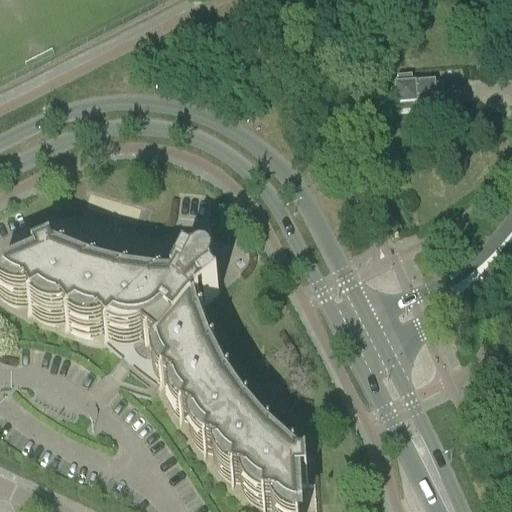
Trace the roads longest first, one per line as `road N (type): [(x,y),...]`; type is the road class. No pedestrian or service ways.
road 1 (tertiary): [(364,323),(289,186),(229,134),(186,115),(115,108),(48,123),(0,147)]
road 2 (tertiary): [(0,179),(99,133),(148,129),(218,153),(266,196),(346,350)]
road 3 (tertiary): [(346,350),(396,440),(435,477)]
road 4 (tertiary): [(435,477),(420,428),(379,351)]
road 5 (tertiary): [(379,351),(454,308),(474,279)]
